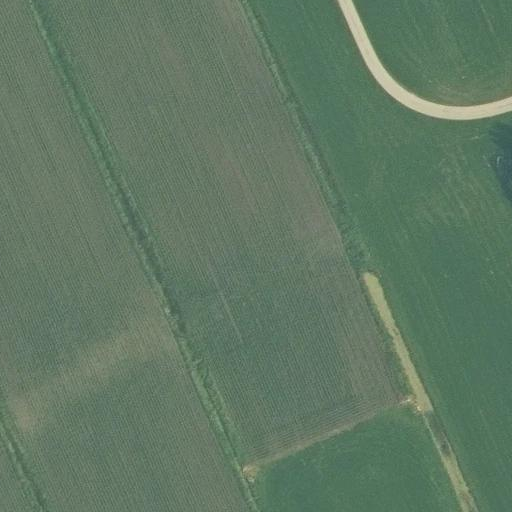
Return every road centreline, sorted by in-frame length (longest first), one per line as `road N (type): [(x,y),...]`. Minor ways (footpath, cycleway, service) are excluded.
road 1 (track): [(395,93),(364,216),(328,240),(281,310),(351,511)]
road 2 (track): [(511,107),(440,113),(395,93),(344,0)]
